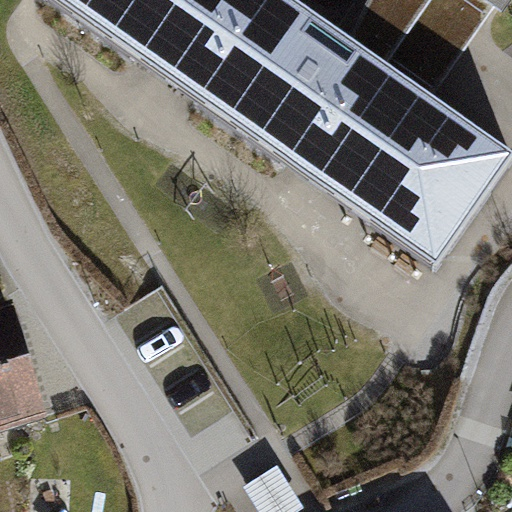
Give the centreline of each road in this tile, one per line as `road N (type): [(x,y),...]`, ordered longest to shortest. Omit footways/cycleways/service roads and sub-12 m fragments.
road 1 (residential): [(174,511),(158,461),(46,285),(0,193)]
road 2 (residential): [(408,511),(443,491),(467,462),(511,340)]
